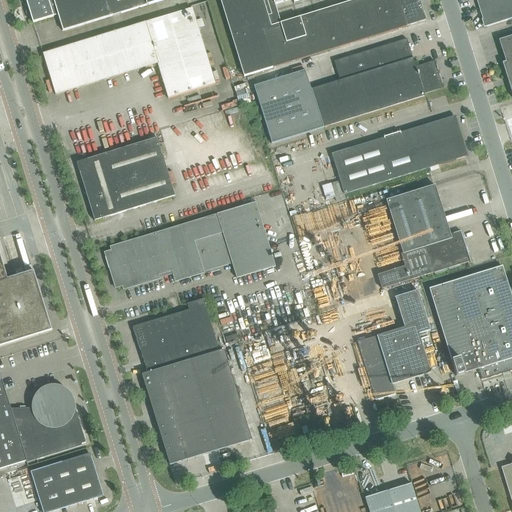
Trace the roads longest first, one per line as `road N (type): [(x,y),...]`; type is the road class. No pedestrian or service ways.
road 1 (unclassified): [(153,510),(0,11)]
road 2 (unclassified): [(0,60),(139,511)]
road 3 (unclassified): [(153,510),(457,415)]
road 4 (unclassified): [(511,207),(446,0)]
road 5 (unknown): [(71,244),(269,182)]
road 6 (unknown): [(91,309),(223,276)]
road 7 (unknown): [(33,118),(158,83)]
